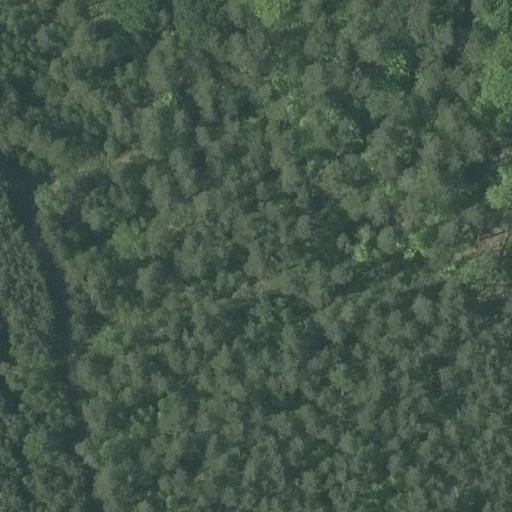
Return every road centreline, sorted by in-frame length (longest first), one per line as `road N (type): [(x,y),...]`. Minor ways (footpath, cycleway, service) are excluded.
road 1 (track): [(90,511),(0,189)]
road 2 (track): [(511,335),(464,361),(446,387),(444,432),(459,511)]
